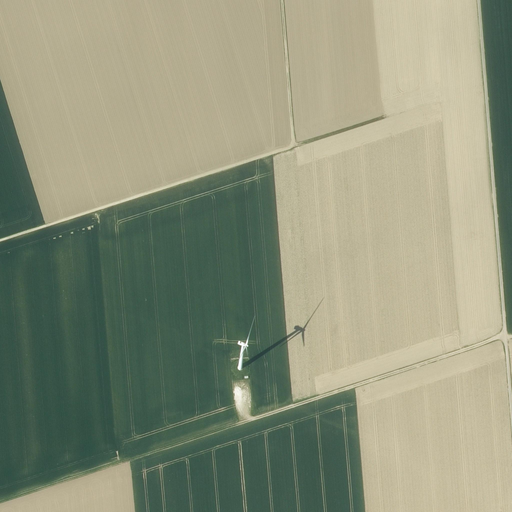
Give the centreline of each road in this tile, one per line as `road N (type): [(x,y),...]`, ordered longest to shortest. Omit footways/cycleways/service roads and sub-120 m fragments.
road 1 (track): [(0,502),(505,336)]
road 2 (track): [(281,0),(293,145),(0,240)]
road 3 (track): [(511,421),(478,0)]
